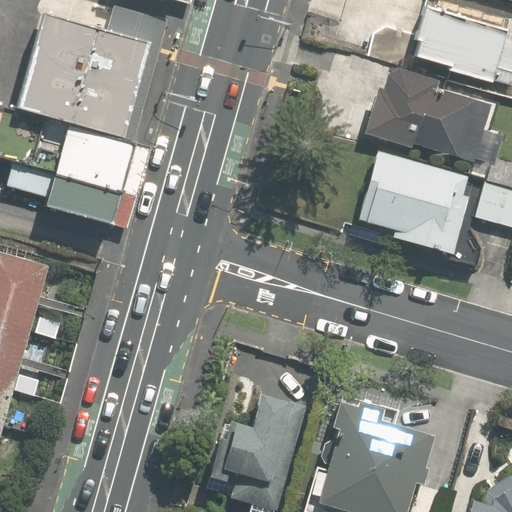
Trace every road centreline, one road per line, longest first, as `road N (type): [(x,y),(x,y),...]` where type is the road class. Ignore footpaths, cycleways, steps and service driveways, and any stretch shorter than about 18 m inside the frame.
road 1 (primary): [(167,272),(98,511)]
road 2 (primary): [(242,0),(177,233)]
road 3 (residential): [(333,299),(511,352)]
road 4 (residential): [(177,233),(298,271),(333,299)]
road 5 (residential): [(333,299),(294,300),(167,272)]
